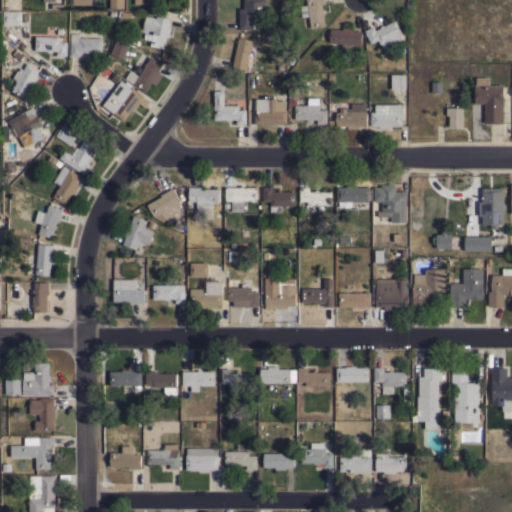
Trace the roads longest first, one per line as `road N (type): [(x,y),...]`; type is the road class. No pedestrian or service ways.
road 1 (residential): [(85,511),(81,276),(98,210),(190,77),(200,0)]
road 2 (residential): [(0,336),(511,337)]
road 3 (residential): [(65,89),(138,144),(173,156),(511,155)]
road 4 (residential): [(85,497),(395,498)]
